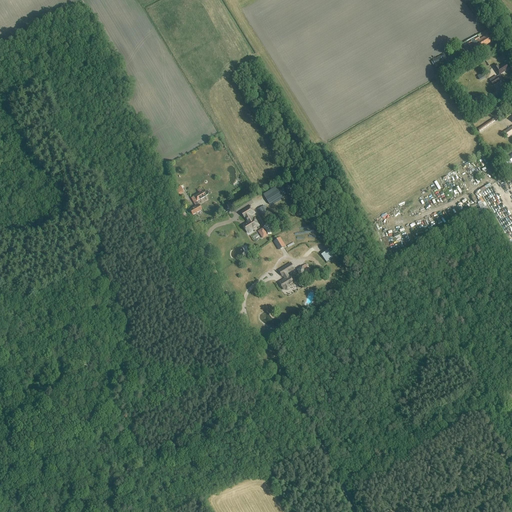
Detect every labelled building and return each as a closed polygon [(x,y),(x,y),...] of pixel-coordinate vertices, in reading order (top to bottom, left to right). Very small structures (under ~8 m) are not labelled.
[(471,41),(468,43),(470,46),(473,44),(475,48),(480,45),(482,49),(487,46),(486,44),(490,41),(487,36),(480,40),(479,37),(471,41)] [(500,68),(497,64),(494,67),(500,75),(507,71),(506,70),(510,68),(507,64),(502,67),(502,66),(500,68)] [(489,80),(493,86),(500,81),(496,76),(489,80)] [(462,96),(466,103),(472,100),(468,93),(462,96)] [(493,122),(491,120),(478,130),(479,132),(493,122)] [(482,175),(480,177),(482,181),(488,177),(484,171),(481,173),(482,175)] [(442,178),(438,180),(443,188),(446,186),(442,178)] [(487,189),(489,191),(497,186),(494,181),(490,183),(492,186),(487,189)] [(181,186),(175,189),(179,195),(184,192),(181,186)] [(189,210),(192,215),(201,210),(198,205),(196,201),(205,196),(207,195),(208,193),(207,192),(205,191),(203,193),(202,191),(190,198),(193,203),(194,202),(196,206),(189,210)] [(476,194),(481,202),(487,199),(482,191),(476,194)] [(243,225),(244,228),(245,230),(246,230),(247,233),(248,233),(249,233),(252,232),(252,230),(259,226),(255,218),(253,219),(251,215),(255,213),(254,211),(253,211),(251,208),(251,207),(250,206),(241,212),(247,222),(243,225)] [(258,210),(261,215),(266,211),(263,206),(258,210)] [(269,228),(257,233),(260,239),(271,234),(269,228)] [(274,242),(279,250),(285,246),(280,238),(274,242)] [(334,247),(326,253),(331,262),(340,256),(334,247)] [(285,279),(279,283),(283,290),(285,289),(286,290),(287,290),(288,290),(289,290),(289,289),(289,288),(289,287),(296,283),(291,275),(289,277),(287,274),(294,269),(291,264),(279,271),(282,276),(283,276),(285,279)] [(311,273),(306,265),(296,270),(300,276),(301,276),(302,278),(311,273)]
